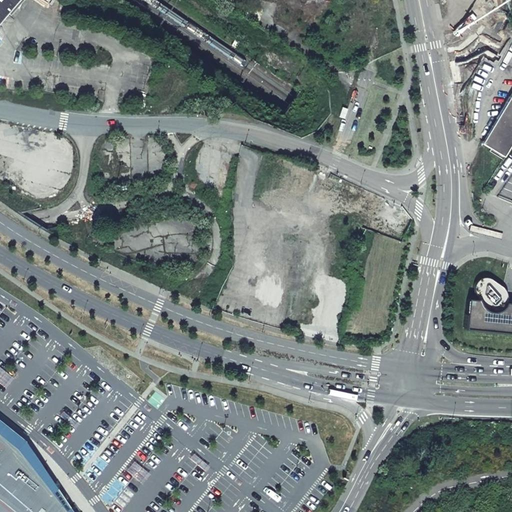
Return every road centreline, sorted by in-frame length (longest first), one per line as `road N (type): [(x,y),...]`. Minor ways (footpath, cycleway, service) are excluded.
road 1 (primary): [(412,371),(209,325),(79,268),(0,221)]
road 2 (residential): [(0,107),(79,123),(222,127),(317,154),(384,185)]
road 3 (primary): [(0,253),(92,304),(239,363)]
road 4 (primary): [(239,363),(383,380),(412,371)]
road 5 (primary): [(239,363),(402,400)]
road 6 (residential): [(502,246),(470,221),(443,131)]
road 7 (residential): [(433,83),(431,159),(416,178),(384,185)]
road 8 (secondary): [(439,260),(451,185),(443,131)]
road 9 (residential): [(384,185),(424,220),(431,293)]
road 10 (primary): [(511,362),(447,353),(429,299)]
